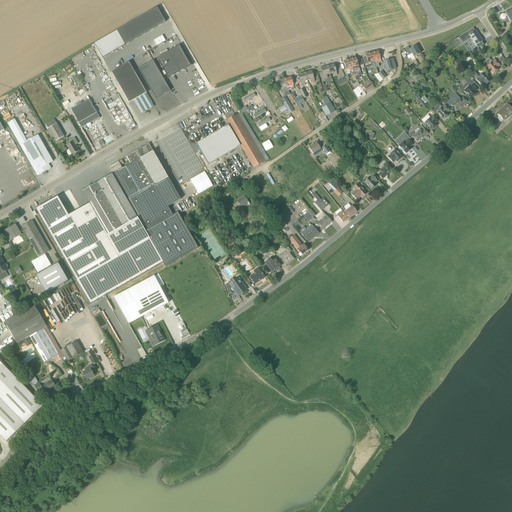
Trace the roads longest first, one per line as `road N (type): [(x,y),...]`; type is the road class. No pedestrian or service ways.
road 1 (unclassified): [(12,457),(64,407),(219,325),(299,267),(511,81)]
road 2 (tertiary): [(0,214),(214,93),(396,40)]
road 3 (unclassified): [(245,177),(396,75),(396,40)]
